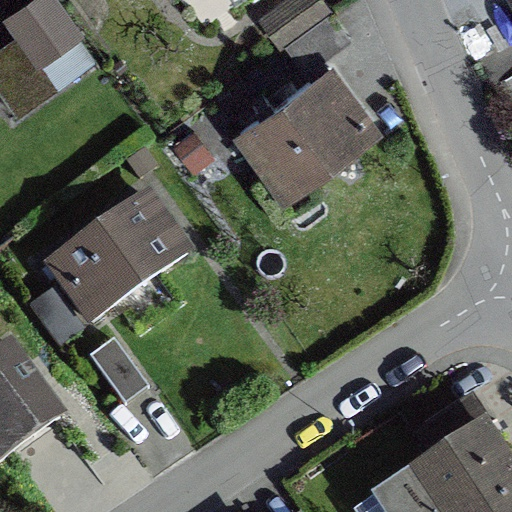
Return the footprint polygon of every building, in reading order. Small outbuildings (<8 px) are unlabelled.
[(79,73),(62,49),(76,39),(48,0),(33,0),(5,20),(38,65),(54,91),(79,73)] [(287,0),(258,21),(277,48),(326,12),(317,0),(287,0)] [(302,74),(348,42),(328,15),(283,48),(302,74)] [(301,187),(373,134),(326,69),(237,134),(267,177),(285,164),(301,187)] [(48,267),(88,325),(184,257),(143,199),(48,267)] [(111,343),(87,360),(122,409),(146,391),(111,343)] [(0,462),(57,421),(4,348),(0,350),(0,462)] [(408,478),(431,511),(511,511),(511,480),(509,477),(483,436),(479,431),(408,478)]
